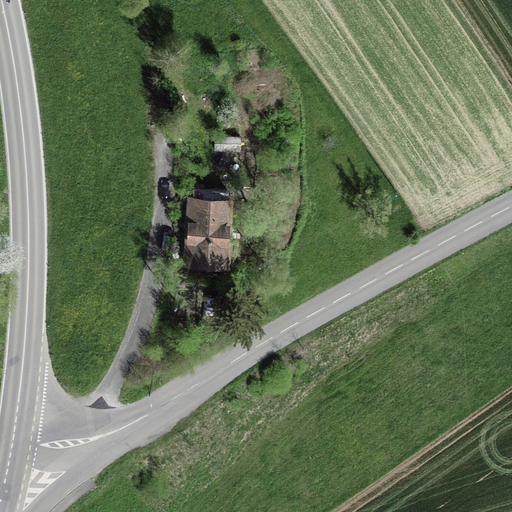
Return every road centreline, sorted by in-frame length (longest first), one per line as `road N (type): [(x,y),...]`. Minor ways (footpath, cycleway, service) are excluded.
road 1 (tertiary): [(12,445),(61,445),(115,432),(511,204)]
road 2 (secondary): [(1,0),(27,201),(26,339),(12,445)]
